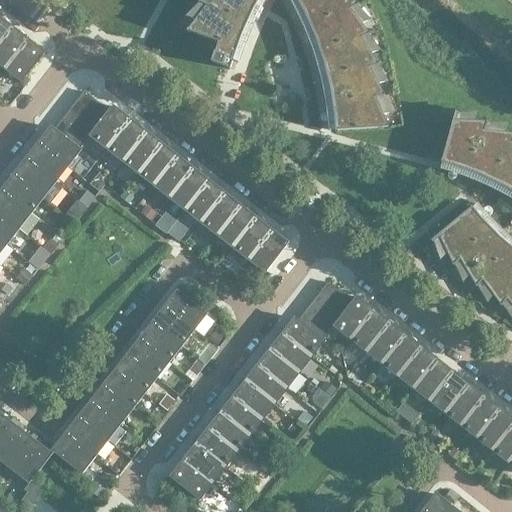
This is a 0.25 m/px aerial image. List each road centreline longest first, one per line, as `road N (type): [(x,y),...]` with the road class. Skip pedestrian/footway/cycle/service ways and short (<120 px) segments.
road 1 (residential): [(258,318),(178,256),(45,425),(0,389)]
road 2 (residential): [(322,239),(79,48)]
road 3 (residential): [(511,388),(322,239)]
road 4 (residential): [(125,483),(258,318)]
road 5 (residential): [(401,511),(441,462),(506,511)]
